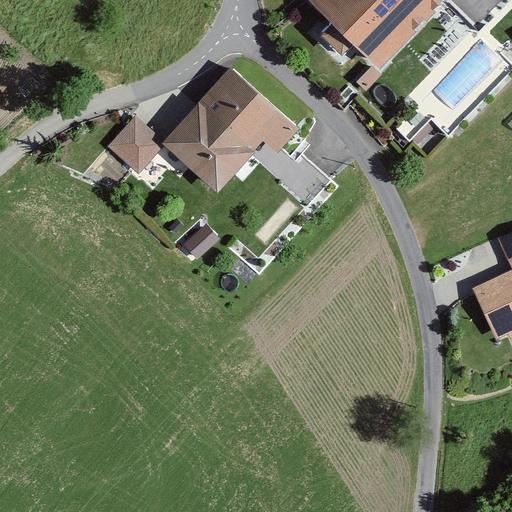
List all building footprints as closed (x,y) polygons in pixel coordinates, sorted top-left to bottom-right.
[(307,0),(333,24),(321,36),(342,56),(353,45),(380,71),(448,0),(307,0)] [(300,122),(227,60),(160,139),(214,185),(260,132),(278,147),(300,122)] [(382,75),(371,66),(356,82),(367,91),(382,75)] [(133,113),(106,147),(137,172),(160,139),(133,113)] [(183,225),(177,219),(170,228),(176,233),(183,225)] [(206,224),(183,244),(197,259),(219,238),(206,224)] [(511,266),(511,270),(473,289),(496,339),(509,333),(511,338),(511,232),(499,238),(511,266)]
